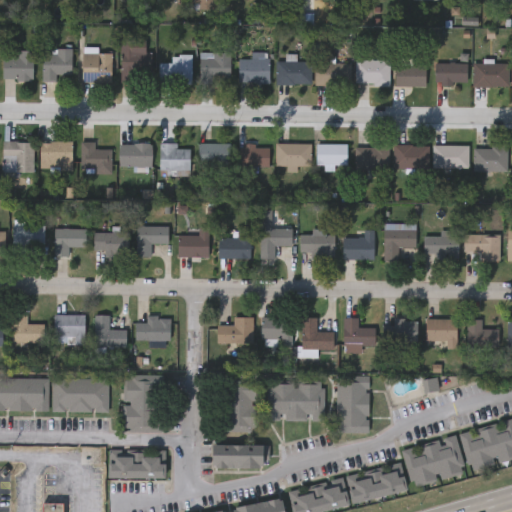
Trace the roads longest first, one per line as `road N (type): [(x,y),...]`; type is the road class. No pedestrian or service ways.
road 1 (residential): [(0,111),(511,118)]
road 2 (residential): [(0,289),(511,294)]
road 3 (residential): [(206,494),(511,393)]
road 4 (residential): [(201,291),(192,441),(194,482),(206,494)]
road 5 (residential): [(0,439),(192,441)]
